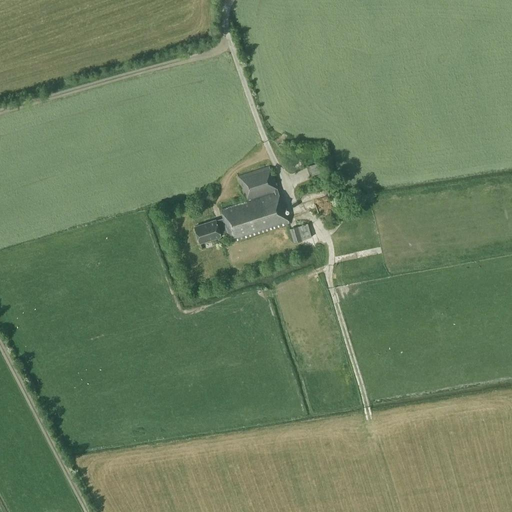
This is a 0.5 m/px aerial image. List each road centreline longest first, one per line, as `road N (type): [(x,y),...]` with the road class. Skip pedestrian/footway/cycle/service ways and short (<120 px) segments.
road 1 (track): [(231,46),(0,112)]
road 2 (track): [(0,340),(72,474)]
